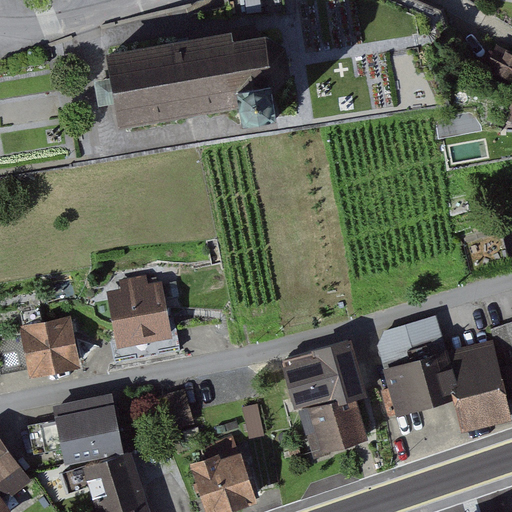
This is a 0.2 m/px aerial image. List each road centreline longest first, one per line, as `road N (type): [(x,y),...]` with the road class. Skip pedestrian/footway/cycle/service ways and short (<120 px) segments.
road 1 (residential): [(511,283),(0,407)]
road 2 (primary): [(354,511),(511,458)]
road 3 (residential): [(0,24),(77,22),(154,0)]
